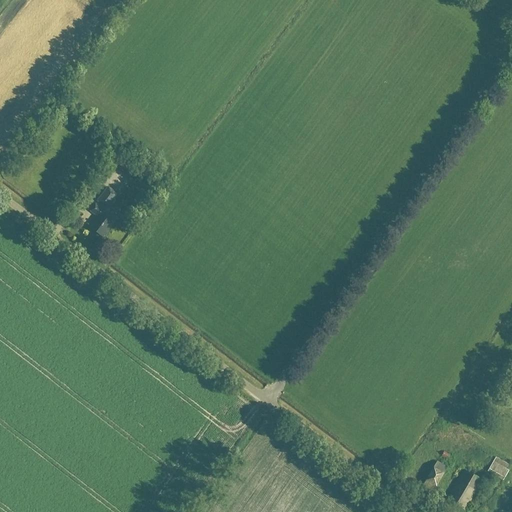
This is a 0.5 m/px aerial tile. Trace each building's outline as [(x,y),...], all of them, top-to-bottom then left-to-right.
[(100,181),(114,164),(118,158),(111,153),(93,176),(100,181)] [(118,195),(108,187),(98,201),(107,208),(118,195)] [(113,222),(117,218),(107,210),(105,211),(95,204),(90,211),(98,217),(90,227),(103,236),(113,222)] [(433,491),(447,467),(437,461),(423,485),(433,491)] [(493,462),(488,472),(503,480),(508,471),(493,462)] [(465,510),(483,480),(464,469),(447,500),(465,510)]
